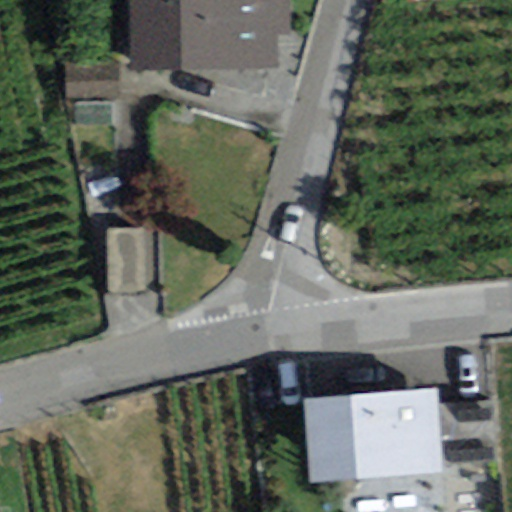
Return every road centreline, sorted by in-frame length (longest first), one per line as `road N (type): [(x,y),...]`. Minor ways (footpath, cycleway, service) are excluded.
road 1 (residential): [(257,340),(349,0)]
road 2 (residential): [(257,340),(0,400)]
road 3 (residential): [(257,340),(511,306)]
